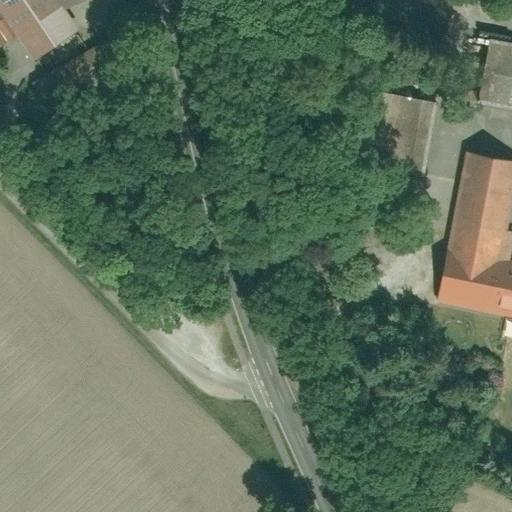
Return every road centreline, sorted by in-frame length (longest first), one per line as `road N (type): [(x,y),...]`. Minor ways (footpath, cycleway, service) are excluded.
road 1 (tertiary): [(168,0),(203,194),(261,380)]
road 2 (residential): [(261,380),(204,377),(0,175)]
road 3 (tertiary): [(261,380),(321,511)]
